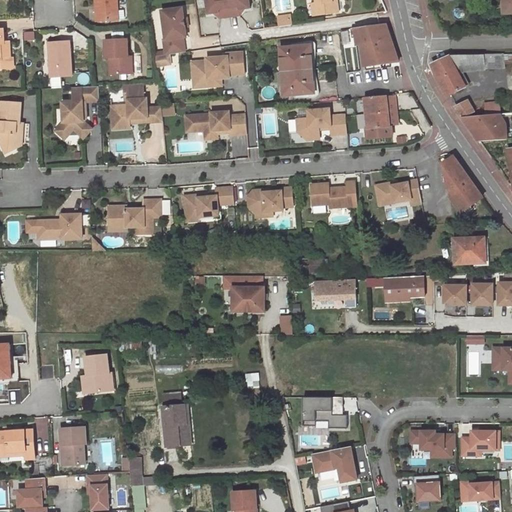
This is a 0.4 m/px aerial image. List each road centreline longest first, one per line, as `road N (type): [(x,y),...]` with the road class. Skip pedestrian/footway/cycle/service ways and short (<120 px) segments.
road 1 (residential): [(454,136),(399,160),(16,185)]
road 2 (residential): [(511,411),(390,417),(380,442),(394,511)]
road 3 (unknown): [(290,472),(150,474)]
